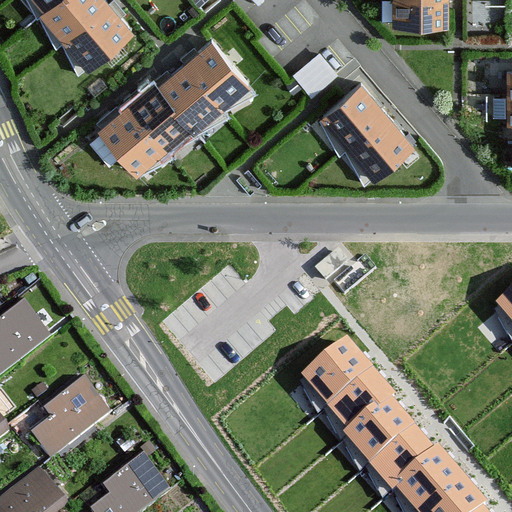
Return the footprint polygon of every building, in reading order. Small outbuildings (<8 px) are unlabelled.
[(37,0),(53,19),(75,0),(37,0)] [(116,12),(106,0),(75,0),(53,19),(49,22),(71,48),(116,12)] [(451,0),(395,0),(395,19),(451,19),(451,0)] [(138,39),(116,12),(71,48),(93,76),(138,39)] [(236,37),(209,58),(246,105),(273,84),(236,37)] [(297,69),(316,90),(342,67),(323,45),(297,69)] [(219,126),(246,105),(209,58),(182,78),(217,123),(219,126)] [(217,123),(182,78),(180,75),(152,96),(189,144),(217,123)] [(380,82),(341,115),(367,145),(406,112),(380,82)] [(158,168),(189,144),(152,96),(121,120),(158,168)] [(432,142),(406,112),(367,145),(393,176),(432,142)] [(511,295),(498,308),(511,325),(511,295)] [(20,300),(0,315),(0,369),(46,333),(20,300)] [(368,369),(346,343),(303,379),(325,405),(368,369)] [(368,369),(325,405),(349,433),(387,398),(391,395),(368,369)] [(80,375),(41,406),(51,420),(32,435),(48,454),(52,450),(57,455),(110,413),(80,375)] [(387,398),(349,433),(345,436),(368,463),(411,426),(387,398)] [(0,437),(9,431),(0,419),(0,437)] [(434,454),(411,426),(368,463),(393,493),(397,489),(434,454)] [(434,454),(397,489),(415,511),(419,511),(460,477),(438,451),(434,454)] [(139,452),(100,483),(110,496),(91,511),(131,511),(165,485),(139,452)] [(0,511),(61,511),(69,506),(43,473),(0,506),(0,511)] [(419,511),(472,511),(478,507),(482,504),(460,477),(419,511)]
